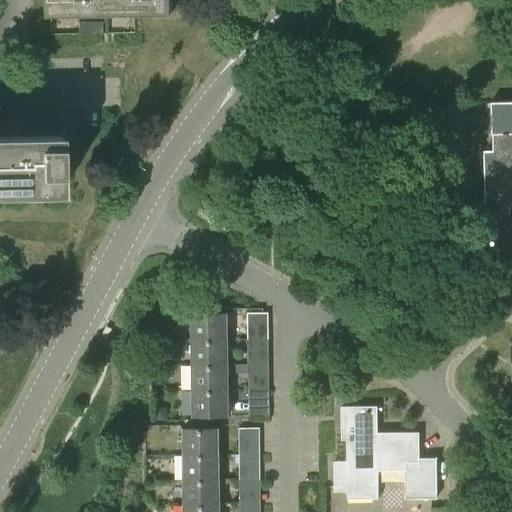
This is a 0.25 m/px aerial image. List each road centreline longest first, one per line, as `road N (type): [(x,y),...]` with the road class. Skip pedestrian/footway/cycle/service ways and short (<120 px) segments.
road 1 (tertiary): [(0,468),(132,218)]
road 2 (tertiary): [(132,218),(213,94),(309,0)]
road 3 (residential): [(288,301),(288,511)]
road 4 (residential): [(132,218),(288,301)]
road 5 (residential): [(288,301),(359,338),(414,382)]
road 6 (residential): [(414,382),(511,482)]
road 7 (residential): [(511,292),(414,382)]
